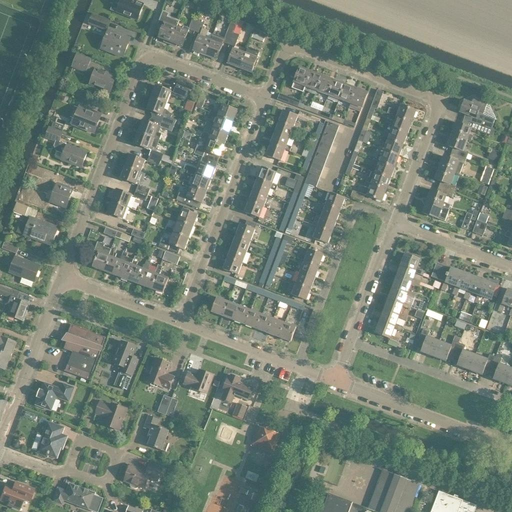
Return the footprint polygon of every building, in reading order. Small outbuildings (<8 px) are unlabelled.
[(121,0),(117,12),(138,20),(144,4),(133,0),(121,0)] [(164,43),(170,45),(176,28),(179,21),(168,17),(170,9),(164,7),(160,19),(165,21),(159,38),(164,40),(164,43)] [(223,10),(219,25),(227,27),(231,12),(223,10)] [(89,23),(102,29),(106,18),(93,13),(89,23)] [(189,30),(195,32),(199,20),(193,18),(189,28),(184,27),(183,30),(176,28),(170,45),(176,47),(177,45),(183,47),(188,32),(189,30)] [(204,22),(199,20),(195,32),(200,34),(199,36),(194,51),(205,56),(211,41),(206,39),(209,31),(202,28),(204,22)] [(223,43),(229,45),(234,33),(236,26),(230,23),(225,38),(223,43)] [(265,37),(266,35),(268,31),(256,26),(253,33),(265,37)] [(108,30),(101,48),(124,57),(131,39),(108,30)] [(229,45),(235,47),(239,35),(234,33),(229,45)] [(223,43),(225,38),(213,34),(211,41),(205,56),(217,60),(223,45),(223,43)] [(240,68),(252,73),(259,53),(258,51),(248,47),(245,53),(240,68)] [(240,68),(245,53),(234,49),(228,64),(240,68)] [(77,55),(73,67),(94,75),(90,84),(110,91),(116,77),(88,66),(90,60),(77,55)] [(304,90),(311,72),(300,67),(292,88),(303,93),(304,90)] [(304,90),(310,92),(311,89),(317,91),(323,76),(311,72),(304,90)] [(323,76),(317,91),(328,95),(334,80),(323,76)] [(336,81),(334,80),(328,95),(339,100),(345,85),(341,83),(342,82),(341,81),(338,80),(337,80),(336,81)] [(189,91),(191,85),(179,81),(177,87),(189,91)] [(345,85),(339,100),(350,104),(356,89),(345,85)] [(151,98),(167,104),(171,92),(156,86),(151,98)] [(175,87),(173,93),(185,98),(187,91),(175,87)] [(368,93),(356,89),(350,104),(349,108),(361,112),(368,93)] [(384,92),(378,90),(371,107),(377,109),(384,92)] [(188,104),(196,106),(199,96),(191,94),(188,104)] [(205,98),(200,96),(196,107),(201,110),(205,98)] [(348,113),(325,105),(327,100),(317,96),(313,107),(346,118),(348,113)] [(491,130),(495,121),(482,116),(488,102),(473,96),(471,103),(465,101),(460,113),(478,119),(476,125),(491,130)] [(300,101),(289,97),(286,103),(298,107),(300,101)] [(165,108),(167,104),(151,98),(147,109),(165,116),(162,122),(174,126),(176,120),(171,118),(172,115),(165,108)] [(217,118),(218,117),(233,122),(238,110),(222,104),(219,114),(211,111),(209,115),(217,118)] [(69,124),(95,133),(100,120),(95,118),(97,113),(79,106),(74,119),(71,118),(69,124)] [(412,123),(416,111),(401,106),(399,111),(390,108),(388,113),(391,114),(391,115),(412,123)] [(283,111),(279,122),(293,128),(298,116),(283,111)] [(392,128),(407,134),(412,123),(391,115),(390,119),(395,121),(392,128)] [(218,117),(217,118),(214,125),(206,122),(205,127),(213,130),(213,128),(229,134),(233,122),(218,117)] [(159,133),(161,128),(160,128),(143,121),(138,133),(159,140),(162,134),(159,133)] [(174,126),(162,122),(160,128),(161,128),(172,132),(174,126)] [(279,122),(275,134),(289,139),(293,128),(279,122)] [(328,122),(326,127),(337,131),(339,126),(328,122)] [(452,135),(467,140),(472,142),(474,136),(469,134),(471,129),(457,123),(452,135)] [(491,130),(476,125),(474,130),(489,135),(491,130)] [(326,127),(324,132),(336,136),(337,131),(326,127)] [(59,141),(63,133),(49,128),(45,138),(55,141),(54,146),(56,150),(64,154),(62,160),(81,168),(87,153),(67,145),(59,141)] [(202,134),(200,138),(208,141),(209,140),(224,145),(229,134),(213,128),(213,130),(210,137),(202,134)] [(407,134),(392,128),(388,139),(388,140),(403,145),(407,134)] [(324,132),(322,137),(334,141),(336,136),(324,132)] [(159,140),(138,133),(134,144),(151,150),(154,151),(156,148),(159,140)] [(275,134),(270,145),(285,150),(290,152),(292,147),(287,145),(289,139),(275,134)] [(452,153),(466,159),(468,154),(463,152),(467,140),(452,135),(448,146),(454,148),(452,153)] [(322,137),(321,142),(332,146),(334,141),(322,137)] [(384,151),(399,156),(403,145),(388,140),(388,139),(383,137),(381,142),(387,144),(384,151)] [(200,138),(198,145),(194,154),(203,157),(203,158),(217,163),(219,157),(220,157),(224,145),(209,140),(208,141),(200,138)] [(321,142),(319,147),(330,151),(332,146),(321,142)] [(285,150),(270,145),(266,156),(280,162),(285,150)] [(319,147),(317,152),(328,156),(330,151),(319,147)] [(161,160),(163,155),(151,150),(149,156),(161,161),(161,160)] [(380,162),(395,167),(399,156),(384,151),(382,156),(379,155),(377,160),(380,161),(380,162)] [(317,152),(315,157),(326,161),(328,156),(317,152)] [(501,154),(495,152),(492,160),(498,162),(501,154)] [(444,156),(439,168),(454,174),(459,175),(463,164),(464,164),(466,159),(452,153),(450,159),(444,156)] [(130,155),(125,167),(140,173),(145,161),(130,155)] [(161,161),(149,156),(147,162),(159,166),(161,161)] [(315,157),(313,162),(324,166),(326,161),(315,157)] [(203,158),(202,161),(201,163),(200,163),(198,169),(186,165),(184,170),(188,171),(187,174),(191,175),(195,177),(196,175),(211,180),(215,169),(215,168),(217,163),(203,158)] [(189,158),(187,164),(196,168),(198,162),(189,158)] [(313,162),(311,167),(322,172),(324,166),(313,162)] [(380,162),(376,173),(391,179),(395,167),(380,162)] [(140,173),(125,167),(121,179),(136,185),(140,173)] [(272,184),(272,183),(276,173),(262,167),(258,179),(272,184)] [(311,167),(309,172),(320,177),(322,172),(311,167)] [(450,185),(454,174),(439,168),(435,180),(441,182),(439,187),(454,192),(456,187),(450,185)] [(368,177),(366,182),(387,190),(391,179),(376,173),(372,171),(369,177),(368,177)] [(309,172),(307,177),(318,182),(320,177),(309,172)] [(191,175),(189,182),(184,180),(183,185),(191,188),(191,186),(207,192),(211,180),(196,175),(195,177),(191,175)] [(307,177),(305,183),(316,187),(318,182),(307,177)] [(297,181),(290,178),(287,186),(294,189),(297,181)] [(258,179),(254,190),(268,195),(270,188),(276,190),(278,186),(272,183),(272,184),(258,179)] [(387,190),(366,182),(365,186),(370,188),(367,196),(382,201),(387,190)] [(73,190),(57,184),(50,202),(66,208),(73,190)] [(136,191),(148,195),(150,190),(138,185),(136,191)] [(478,193),(484,196),(487,187),(481,185),(478,193)] [(202,204),(207,192),(191,186),(191,188),(188,195),(180,192),(178,197),(177,201),(199,209),(201,203),(202,204)] [(427,202),(446,209),(446,208),(449,210),(451,205),(449,204),(444,202),(446,196),(452,198),(454,192),(439,187),(437,192),(431,190),(427,202)] [(117,190),(112,202),(127,208),(132,196),(117,190)] [(254,190),(249,201),(264,207),(268,195),(254,190)] [(148,195),(136,191),(134,197),(145,201),(148,195)] [(353,191),(351,196),(363,201),(365,195),(353,191)] [(330,193),(326,204),(341,210),(345,198),(330,193)] [(259,218),(264,207),(249,201),(245,213),(259,218)] [(17,202),(13,212),(25,217),(29,207),(17,202)] [(127,208),(112,202),(108,213),(123,219),(127,208)] [(446,209),(427,202),(422,213),(437,219),(440,212),(444,213),(446,209)] [(326,204),(322,215),(337,221),(341,210),(326,204)] [(198,215),(183,209),(179,218),(171,215),(169,220),(177,223),(178,221),(193,227),(198,215)] [(511,214),(505,212),(502,218),(511,222),(511,214)] [(467,230),(472,215),(467,213),(461,228),(467,230)] [(478,220),(486,223),(489,216),(480,213),(478,220)] [(322,215),(317,227),(333,232),(337,221),(322,215)] [(17,232),(24,235),(52,245),(58,228),(30,218),(28,223),(21,220),(17,232)] [(165,232),(173,235),(173,233),(189,239),(193,227),(178,221),(177,223),(175,230),(167,227),(165,232)] [(241,224),(236,236),(251,241),(255,229),(257,224),(247,221),(245,226),(241,224)] [(477,221),(473,232),(483,236),(488,224),(477,221)] [(146,233),(148,226),(137,223),(134,229),(146,233)] [(328,244),(333,232),(317,227),(313,238),(328,244)] [(104,233),(116,237),(118,233),(106,228),(104,233)] [(143,239),(145,233),(134,229),(131,235),(135,236),(143,239)] [(173,233),(173,235),(170,242),(162,239),(161,243),(159,247),(178,254),(180,249),(184,250),(189,239),(173,233)] [(283,240),(288,241),(292,243),(294,238),(285,235),(283,240)] [(135,236),(133,241),(141,244),(143,239),(135,236)] [(236,236),(232,247),(246,252),(251,241),(236,236)] [(17,254),(19,247),(5,242),(2,248),(17,254)] [(93,267),(105,272),(111,257),(109,256),(111,250),(104,247),(105,245),(98,242),(92,258),(96,259),(93,267)] [(232,247),(228,258),(242,263),(246,252),(232,247)] [(112,248),(111,250),(109,256),(111,257),(105,272),(116,276),(122,261),(120,260),(115,258),(117,254),(115,253),(116,249),(112,248)] [(319,267),(324,255),(309,250),(305,261),(319,267)] [(123,252),(120,260),(122,261),(116,276),(128,280),(134,265),(132,265),(134,259),(126,256),(128,254),(123,252)] [(180,257),(166,252),(163,259),(177,264),(180,257)] [(212,264),(216,254),(211,252),(207,263),(212,264)] [(144,269),(137,266),(139,259),(140,259),(142,255),(138,254),(137,257),(135,256),(134,259),(132,265),(134,265),(128,280),(140,285),(145,269),(144,269)] [(405,254),(401,265),(416,271),(415,273),(423,276),(424,272),(417,269),(420,259),(405,254)] [(22,277),(20,283),(31,287),(33,282),(35,282),(41,266),(15,257),(9,272),(22,277)] [(238,275),(242,263),(228,258),(223,270),(238,275)] [(147,261),(144,269),(145,269),(140,285),(151,289),(157,274),(155,273),(148,270),(151,262),(147,261)] [(315,278),(319,267),(305,261),(300,272),(315,278)] [(439,280),(444,267),(436,264),(431,277),(439,280)] [(157,274),(151,289),(163,294),(169,278),(159,275),(163,267),(158,265),(155,273),(157,274)] [(401,265),(397,277),(412,282),(411,284),(419,287),(421,283),(412,280),(415,273),(416,271),(401,265)] [(461,272),(452,268),(451,268),(451,270),(444,267),(439,280),(444,282),(441,289),(445,291),(447,284),(455,287),(461,272)] [(311,289),(315,278),(300,272),(296,284),(311,289)] [(466,291),(472,276),(461,272),(455,287),(453,294),(456,295),(459,288),(466,291)] [(478,295),(483,280),(472,276),(466,291),(464,298),(467,299),(470,292),(478,295)] [(397,277),(392,288),(407,293),(407,295),(415,298),(416,294),(408,291),(411,284),(412,282),(397,277)] [(483,280),(478,295),(475,302),(479,304),(481,297),(491,300),(497,285),(483,280)] [(435,281),(433,287),(439,290),(441,284),(435,281)] [(307,301),(311,289),(296,284),(292,295),(307,301)] [(11,289),(10,290),(0,286),(0,294),(7,297),(5,304),(11,307),(8,316),(14,318),(23,321),(30,304),(17,299),(20,292),(11,289)] [(407,293),(392,288),(388,299),(403,305),(402,307),(410,310),(412,305),(404,302),(407,295),(407,293)] [(505,305),(511,308),(511,290),(508,289),(503,305),(501,304),(498,311),(502,312),(505,305)] [(421,305),(428,307),(431,298),(424,296),(421,305)] [(212,312),(224,316),(229,302),(217,298),(212,312)] [(388,299),(384,310),(399,316),(399,318),(406,321),(408,317),(400,314),(402,307),(403,305),(388,299)] [(240,306),(229,302),(224,316),(235,321),(240,306)] [(235,321),(246,325),(251,310),(240,306),(235,321)] [(246,325),(257,329),(263,315),(251,310),(246,325)] [(396,325),(399,318),(399,316),(384,310),(380,321),(395,327),(394,329),(402,332),(403,327),(396,325)] [(424,313),(418,311),(415,317),(421,320),(424,313)] [(257,329),(268,333),(274,319),(263,315),(257,329)] [(268,333),(279,337),(285,323),(274,319),(268,333)] [(392,336),(394,329),(395,327),(380,321),(375,333),(391,338),(390,340),(398,343),(399,339),(392,336)] [(297,327),(285,323),(279,337),(291,342),(297,327)] [(71,324),(67,335),(69,335),(64,349),(73,352),(68,365),(92,374),(106,337),(71,324)] [(434,357),(439,341),(427,337),(429,332),(423,330),(416,348),(422,350),(421,352),(434,357)] [(0,368),(4,370),(7,364),(16,342),(2,337),(1,338),(0,337),(0,368)] [(127,390),(132,376),(139,360),(132,358),(136,347),(121,341),(113,363),(123,367),(120,374),(119,373),(114,385),(127,390)] [(439,341),(434,357),(446,361),(447,359),(453,361),(459,343),(454,341),(452,346),(439,341)] [(459,343),(453,361),(458,363),(457,365),(470,370),(476,355),(464,350),(466,345),(459,343)] [(483,372),(489,375),(495,357),(490,355),(488,359),(476,355),(470,370),(482,375),(483,372)] [(495,357),(489,375),(495,377),(494,379),(506,384),(511,368),(500,364),(502,359),(495,357)] [(174,378),(167,375),(171,364),(157,358),(153,368),(152,368),(149,373),(151,374),(148,382),(162,387),(162,386),(170,389),(174,378)] [(89,380),(92,374),(68,365),(68,364),(65,371),(65,370),(64,371),(89,380)] [(184,384),(193,387),(193,389),(207,394),(214,375),(200,370),(198,376),(189,373),(184,384)] [(231,402),(234,397),(234,395),(249,400),(254,388),(239,383),(241,379),(231,375),(230,379),(228,378),(223,390),(225,391),(224,393),(222,399),(231,402)] [(38,397),(36,405),(51,411),(56,397),(69,402),(74,387),(63,383),(61,388),(44,382),(41,390),(38,397)] [(101,402),(100,404),(97,413),(107,417),(104,424),(119,430),(127,409),(112,403),(111,406),(101,402)] [(243,418),(247,406),(239,403),(234,414),(243,418)] [(169,407),(163,404),(160,413),(166,415),(169,407)] [(157,426),(159,419),(149,415),(145,427),(152,430),(150,435),(152,436),(149,445),(166,452),(170,443),(165,441),(169,430),(157,426)] [(63,428),(49,423),(38,452),(47,455),(48,453),(57,457),(62,443),(64,444),(66,437),(61,435),(63,428)] [(259,426),(252,446),(273,454),(274,452),(279,454),(281,447),(277,445),(281,434),(259,426)] [(347,446),(342,460),(347,461),(352,448),(347,446)] [(150,465),(147,472),(131,465),(128,472),(125,481),(131,483),(131,485),(132,487),(136,489),(138,488),(139,487),(145,489),(149,478),(158,482),(162,470),(150,465)] [(408,511),(419,484),(422,485),(380,469),(380,470),(383,471),(369,508),(366,507),(364,511),(362,511),(351,508),(349,511),(408,511)] [(19,510),(23,499),(29,501),(34,489),(15,482),(13,488),(5,486),(0,498),(0,500),(8,504),(7,505),(19,510)] [(59,488),(54,502),(62,505),(64,500),(96,511),(98,511),(103,499),(94,495),(94,493),(70,484),(67,492),(59,488)] [(439,491),(431,511),(474,511),(477,505),(439,491)] [(349,511),(351,508),(353,502),(329,494),(322,511),(349,511)]
